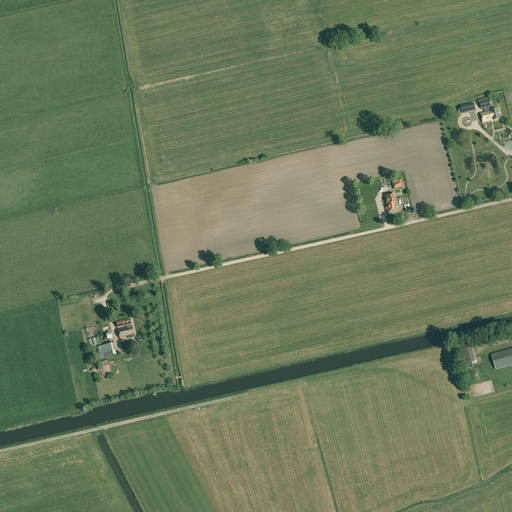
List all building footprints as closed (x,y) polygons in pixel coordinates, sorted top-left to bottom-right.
[(474,104),(461,108),(462,114),(475,111),(474,104)] [(491,110),(491,111),(481,113),(483,122),(493,120),(500,119),(498,109),(491,110)] [(403,187),(401,180),(392,182),(394,190),(403,187)] [(389,211),(395,210),(394,204),(397,204),(394,194),(385,196),(389,211)] [(124,326),(132,325),(131,319),(116,322),(117,329),(124,327),(124,326)] [(120,339),(128,337),(128,339),(135,338),(132,327),(118,330),(120,339)] [(112,350),(111,344),(98,347),(101,358),(116,355),(115,350),(112,350)] [(463,364),(475,361),(471,348),(459,351),(463,364)] [(511,349),(492,355),(496,370),(511,365),(511,349)]
